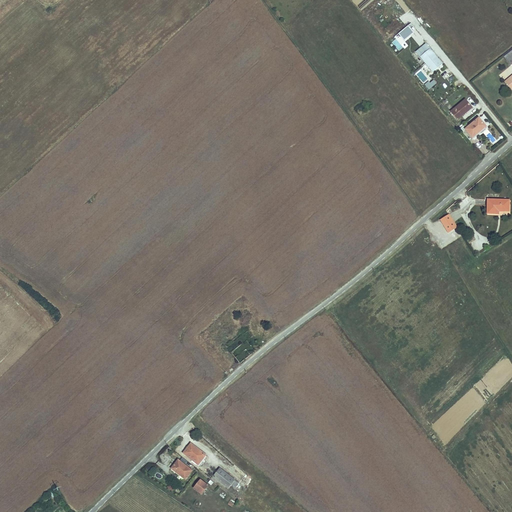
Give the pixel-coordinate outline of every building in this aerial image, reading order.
[(421,58),(431,50),(426,45),(417,53),(421,58)] [(443,65),(431,50),(421,58),(433,73),(443,65)] [(440,73),(442,77),(450,72),(448,68),(440,73)] [(433,78),(424,85),(428,90),(437,83),(433,78)] [(470,107),(463,98),(448,111),(455,119),(470,107)] [(484,126),(477,118),(463,129),(470,137),(484,126)] [(509,201),(487,200),(487,214),(498,214),(498,211),(508,212),(509,201)] [(448,213),(439,220),(448,233),(457,227),(448,213)] [(206,456),(191,444),(184,453),(199,465),(206,456)] [(193,471),(179,460),(173,468),(186,479),(193,471)] [(240,484),(221,469),(214,477),(229,488),(232,485),(236,488),(240,484)] [(202,494),(209,486),(202,481),(195,489),(202,494)]
